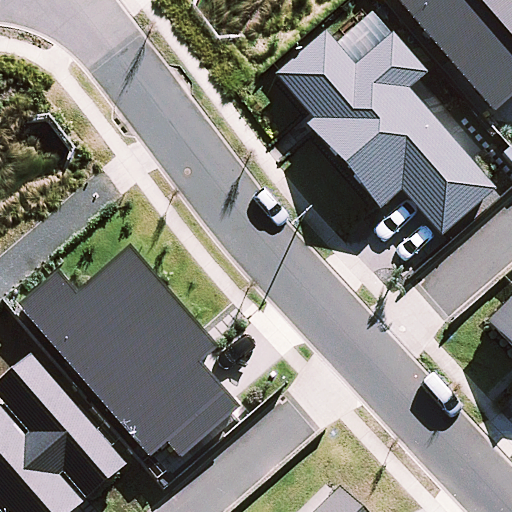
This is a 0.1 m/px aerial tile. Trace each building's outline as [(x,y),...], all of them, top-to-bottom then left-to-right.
[(511,6),(506,0),(391,0),(491,119),(511,101),(511,6)] [(494,194),(409,92),(426,78),(384,28),(348,58),(328,34),(270,82),(378,213),(400,194),(438,240),(494,194)] [(201,367),(217,354),(129,251),(76,297),(57,274),(16,310),(159,477),(237,410),(201,367)] [(511,293),(486,319),(511,344),(511,293)] [(30,358),(0,384),(0,511),(74,511),(125,469),(30,358)] [(358,511),(337,490),(315,511),(358,511)]
